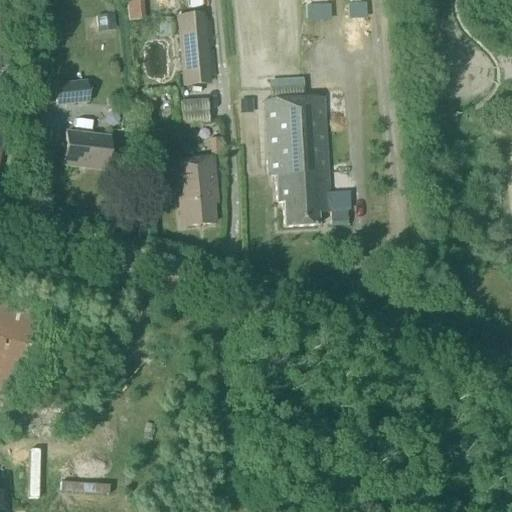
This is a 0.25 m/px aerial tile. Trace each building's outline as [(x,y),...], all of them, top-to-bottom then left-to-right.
[(131,0),(132,18),(150,17),(148,0),(131,0)] [(335,3),(311,4),(312,18),(335,17),(335,3)] [(115,31),(113,15),(96,17),(98,33),(115,31)] [(200,15),(174,17),(182,89),(208,87),(200,15)] [(55,106),(86,103),(84,82),(53,86),(55,106)] [(331,139),(326,139),(323,98),(264,101),(268,178),(275,177),(276,204),(282,204),(284,229),(317,227),(316,215),(330,214),(327,157),(332,157),(331,139)] [(252,99),(239,100),(240,114),(253,113),(252,99)] [(104,170),(108,137),(65,131),(60,164),(104,170)] [(214,202),(209,158),(169,162),(173,202),(177,202),(180,227),(211,224),(209,203),(214,202)] [(442,203),(441,172),(430,172),(431,204),(442,203)] [(0,390),(18,395),(41,302),(0,291),(0,390)]
